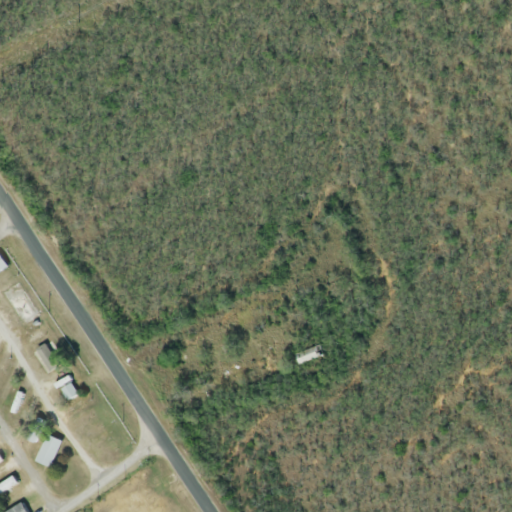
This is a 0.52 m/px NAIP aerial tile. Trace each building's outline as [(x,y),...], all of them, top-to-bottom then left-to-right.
[(0,273),(8,268),(0,256),(0,273)] [(32,354),(46,376),(60,367),(46,345),(32,354)] [(77,397),(72,386),(62,391),(67,401),(77,397)] [(62,442),(46,435),(35,462),(51,469),(62,442)] [(26,511),(21,503),(6,511),(26,511)]
